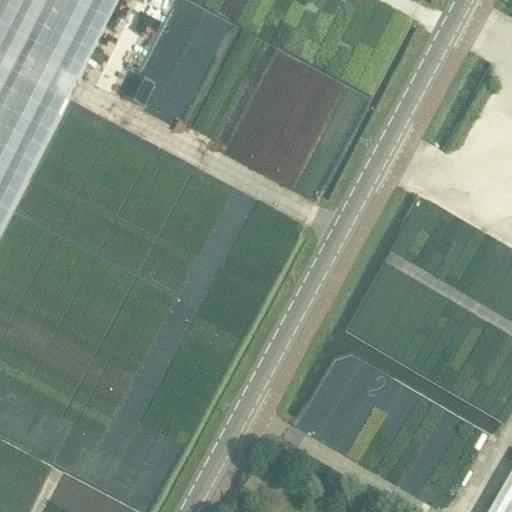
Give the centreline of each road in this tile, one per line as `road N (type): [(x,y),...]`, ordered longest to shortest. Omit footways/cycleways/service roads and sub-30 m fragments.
road 1 (tertiary): [(189,511),(464,0)]
road 2 (track): [(35,511),(67,451),(110,445),(249,181)]
